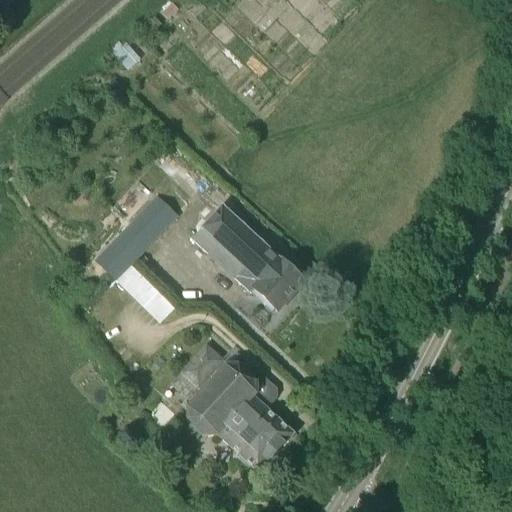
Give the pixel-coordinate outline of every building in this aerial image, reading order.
[(142,215),(159,233),(175,217),(157,200),(142,215)] [(250,295),(254,292),(281,262),(222,208),(220,209),(221,209),(202,229),(191,241),(250,295)] [(114,281),(131,264),(146,248),(127,230),(95,263),(103,270),(114,281)] [(146,257),(159,270),(166,263),(152,251),(146,257)] [(276,312),(303,283),(281,262),(254,292),(276,312)] [(216,438),(217,437),(258,475),(293,436),(265,410),(276,399),(275,390),(249,366),(242,372),(238,368),(229,369),(206,347),(180,375),(201,393),(200,394),(202,396),(187,412),(188,413),(189,422),(205,437),(214,437),(216,438)] [(163,393),(153,405),(167,418),(178,407),(163,393)]
